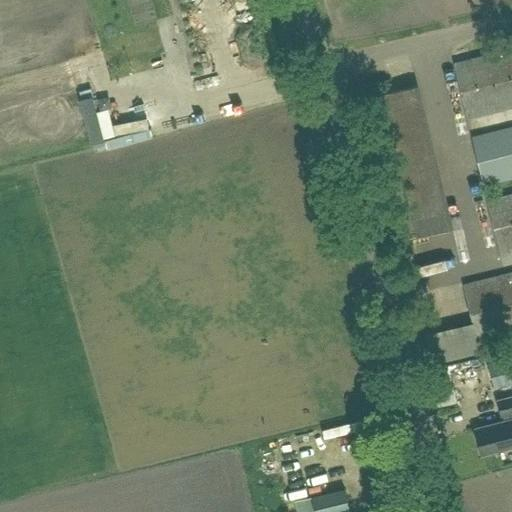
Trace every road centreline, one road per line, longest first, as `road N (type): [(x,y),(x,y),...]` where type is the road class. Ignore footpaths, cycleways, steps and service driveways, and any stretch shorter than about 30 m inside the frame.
road 1 (unclassified): [(444,511),(322,67)]
road 2 (unclassified): [(322,67),(511,22)]
